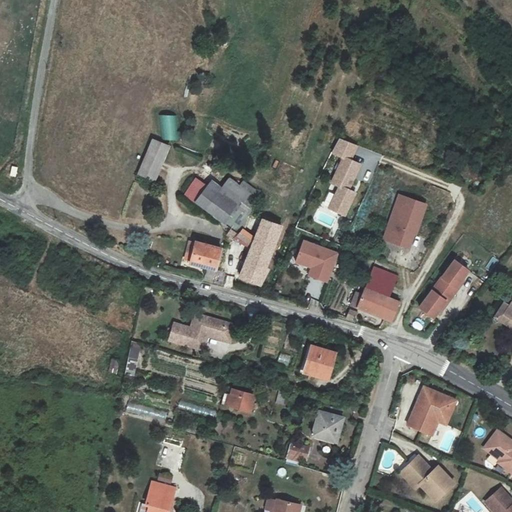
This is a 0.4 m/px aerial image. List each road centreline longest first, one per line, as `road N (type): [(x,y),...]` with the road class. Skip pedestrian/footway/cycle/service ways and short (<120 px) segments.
road 1 (unclassified): [(0,199),(149,272),(397,344)]
road 2 (residential): [(397,344),(350,511)]
road 3 (unclassified): [(397,344),(511,406)]
